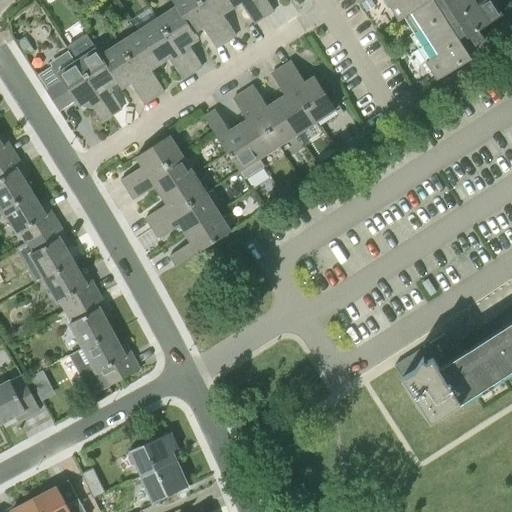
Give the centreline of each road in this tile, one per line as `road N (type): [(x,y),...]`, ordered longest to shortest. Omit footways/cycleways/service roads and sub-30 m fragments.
road 1 (residential): [(73,171),(333,5)]
road 2 (residential): [(333,5),(393,101),(406,108),(476,68),(511,21)]
road 3 (residential): [(187,374),(73,171)]
road 4 (residential): [(0,473),(187,374)]
road 5 (residential): [(251,511),(187,374)]
road 6 (residential): [(73,171),(0,56)]
